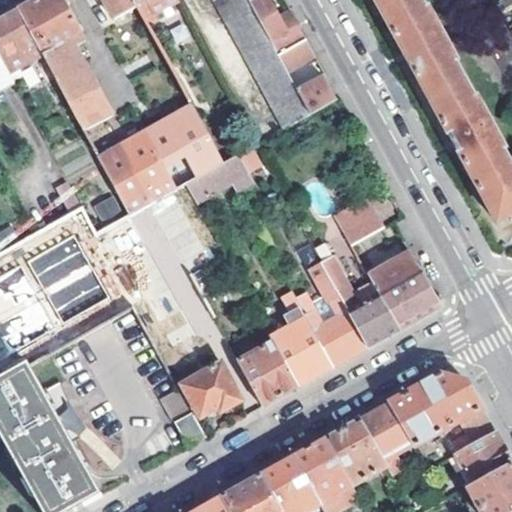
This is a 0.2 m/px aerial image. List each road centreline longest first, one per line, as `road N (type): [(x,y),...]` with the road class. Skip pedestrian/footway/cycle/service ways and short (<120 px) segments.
road 1 (residential): [(483,317),(134,511)]
road 2 (tertiary): [(483,317),(309,0)]
